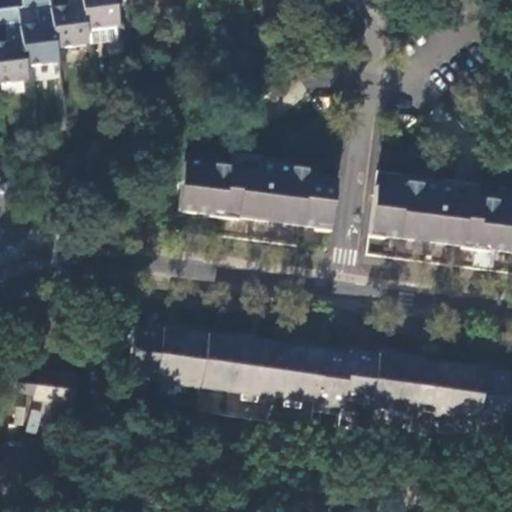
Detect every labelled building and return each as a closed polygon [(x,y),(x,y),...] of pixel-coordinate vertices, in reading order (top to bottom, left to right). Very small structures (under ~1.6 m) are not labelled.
[(49,0),(20,0),(22,7),(35,6),(38,24),(19,26),(26,81),(31,80),(30,66),(57,63),(50,7),(49,0)] [(67,0),(68,6),(50,7),(57,63),(62,62),(60,48),(87,44),(85,30),(81,0),(67,0)] [(81,0),(85,30),(115,27),(117,27),(114,0),(81,0)] [(17,8),(0,9),(0,24),(4,24),(7,43),(0,42),(0,97),(1,98),(0,89),(0,83),(26,81),(19,26),(17,8)] [(115,27),(85,30),(87,44),(116,41),(115,27)] [(177,208),(328,227),(334,181),(306,178),(307,170),(243,163),(242,169),(182,162),(177,208)] [(367,234),(511,252),(511,202),(465,196),(465,190),(404,183),(402,189),(374,185),(367,234)] [(135,327),(128,378),(341,409),(342,404),(413,415),(414,408),(431,410),(430,417),(502,427),(505,403),(510,375),(440,366),(439,369),(421,366),(421,363),(348,353),(348,358),(135,327)] [(74,408),(74,406),(40,401),(43,374),(36,373),(35,376),(19,374),(17,394),(34,396),(33,403),(74,408)] [(74,406),(78,378),(43,374),(40,401),(74,406)]
